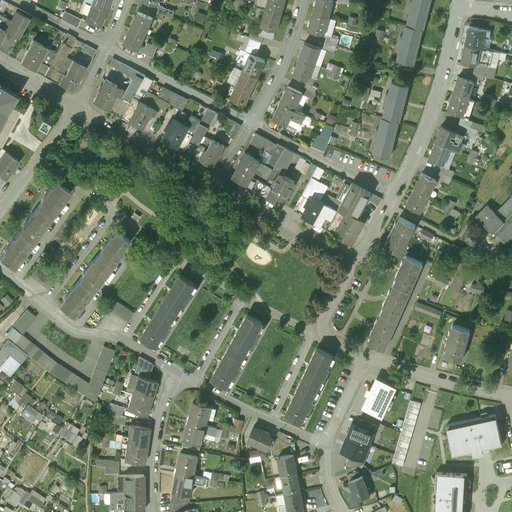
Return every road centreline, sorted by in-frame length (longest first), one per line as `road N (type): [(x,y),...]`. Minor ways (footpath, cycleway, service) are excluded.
road 1 (residential): [(391,194),(427,113),(456,3)]
road 2 (residential): [(242,298),(313,333),(271,420)]
road 3 (residential): [(213,181),(357,261)]
road 4 (residential): [(250,122),(105,47)]
road 5 (residential): [(80,185),(114,214),(45,307)]
road 6 (residential): [(391,194),(250,122)]
road 7 (residential): [(75,107),(213,181)]
road 8 (residential): [(366,354),(511,395)]
road 9 (residential): [(152,511),(157,427),(177,372)]
road 10 (residential): [(250,122),(304,0)]
